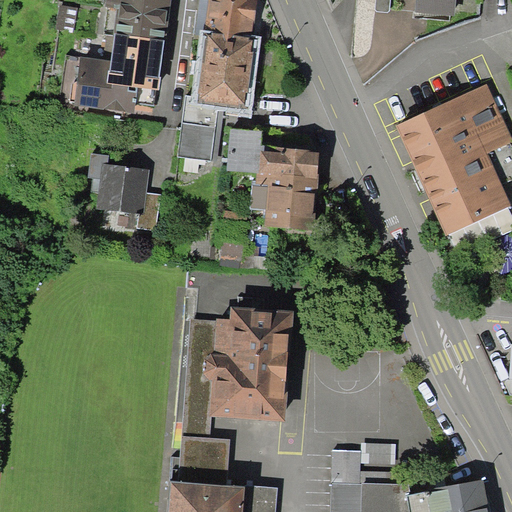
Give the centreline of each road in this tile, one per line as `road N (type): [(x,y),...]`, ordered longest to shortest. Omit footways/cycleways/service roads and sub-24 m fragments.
road 1 (tertiary): [(297,0),(511,497)]
road 2 (unknown): [(343,114),(437,54),(511,43)]
